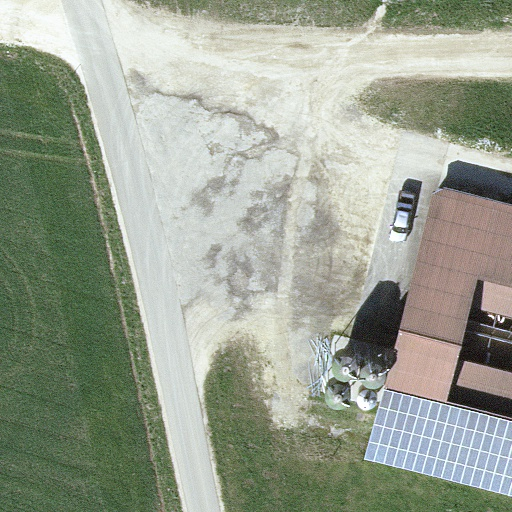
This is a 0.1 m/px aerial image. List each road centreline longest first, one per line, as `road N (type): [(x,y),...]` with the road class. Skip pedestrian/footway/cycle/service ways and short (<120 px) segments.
road 1 (unclassified): [(202,511),(80,0)]
road 2 (track): [(511,55),(329,56),(0,20)]
